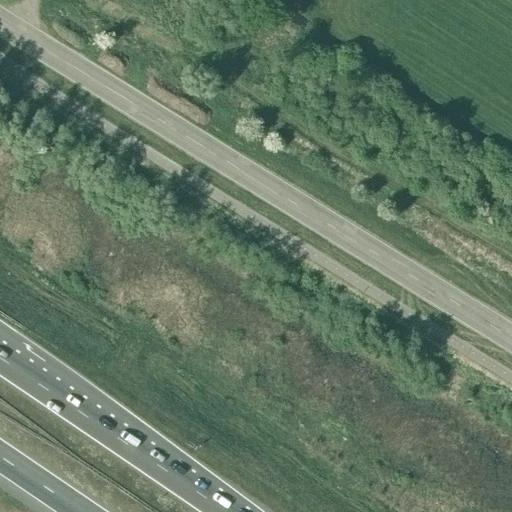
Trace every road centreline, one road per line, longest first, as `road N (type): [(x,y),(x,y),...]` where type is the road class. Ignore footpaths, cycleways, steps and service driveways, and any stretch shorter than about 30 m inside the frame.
road 1 (tertiary): [(511,339),(0,21)]
road 2 (motorway): [(222,511),(0,359)]
